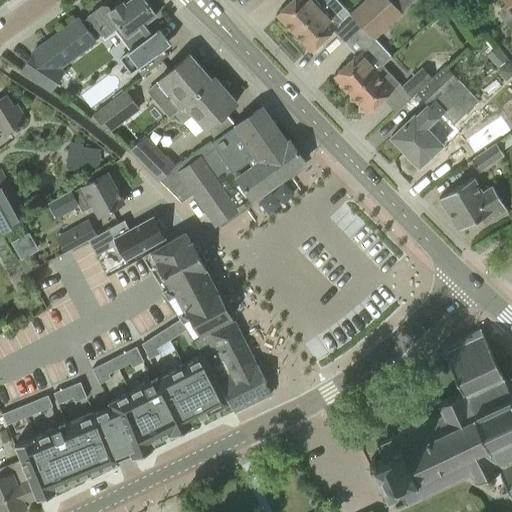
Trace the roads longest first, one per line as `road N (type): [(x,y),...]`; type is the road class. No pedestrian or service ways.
road 1 (tertiary): [(83,511),(296,409),(476,287)]
road 2 (tertiary): [(476,287),(195,0)]
